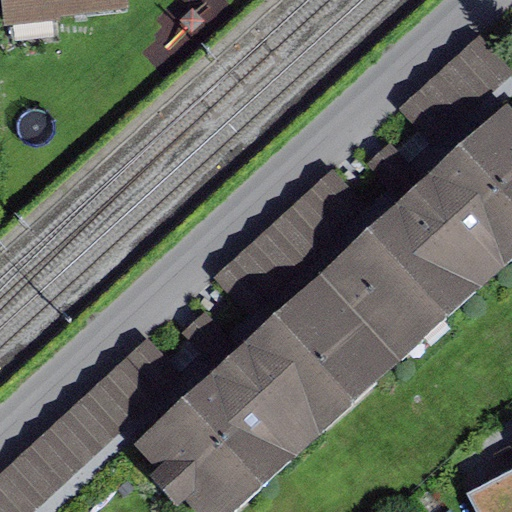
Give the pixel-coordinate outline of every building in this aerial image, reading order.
[(4,0),(6,11),(50,6),(51,11),(122,3),(121,0),(4,0)] [(509,71),(482,42),(404,112),(431,142),(509,71)] [(511,115),(327,284),(387,350),(429,311),(433,316),(511,244),(511,115)] [(334,176),(219,282),(246,311),(361,205),(334,176)] [(327,284),(143,453),(166,478),(175,470),(212,511),(247,479),(251,483),(348,394),(344,390),(387,350),(327,284)] [(150,345),(0,482),(0,511),(25,511),(176,374),(150,345)]
